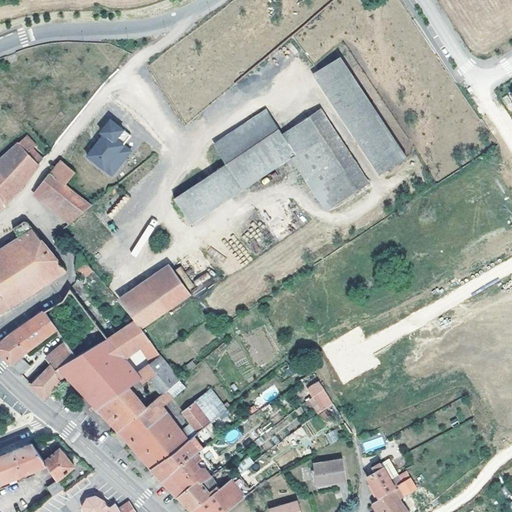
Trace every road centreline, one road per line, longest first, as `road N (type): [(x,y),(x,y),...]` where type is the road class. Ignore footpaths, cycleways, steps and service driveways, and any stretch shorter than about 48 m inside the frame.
road 1 (residential): [(0,45),(49,31),(161,21),(207,0)]
road 2 (residential): [(0,326),(70,276),(69,262),(21,196)]
road 3 (tertiary): [(159,511),(48,414)]
road 4 (residential): [(406,380),(511,312)]
